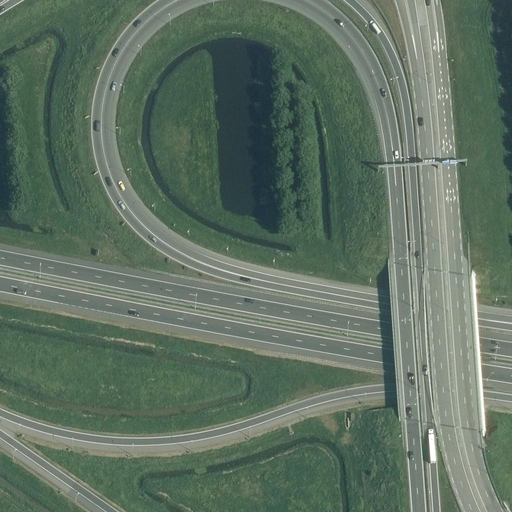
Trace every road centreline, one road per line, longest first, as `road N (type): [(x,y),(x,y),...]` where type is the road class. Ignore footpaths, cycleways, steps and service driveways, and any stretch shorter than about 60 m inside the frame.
road 1 (motorway): [(499,321),(238,274),(188,257),(146,229),(109,175),(100,111),(124,45),(175,0)]
road 2 (motorway): [(307,0),(361,48),(388,123),(417,511)]
road 3 (motorway): [(436,511),(403,87),(382,35),(351,0)]
road 4 (motorway): [(0,413),(67,435),(160,442),(364,390),(436,387),(511,398)]
road 5 (motorway): [(0,283),(511,376)]
road 6 (motorway): [(511,349),(0,258)]
road 7 (secondary): [(494,511),(463,399),(438,47)]
road 8 (secondary): [(415,52),(446,426),(472,511)]
road 9 (motorway): [(0,433),(109,511)]
